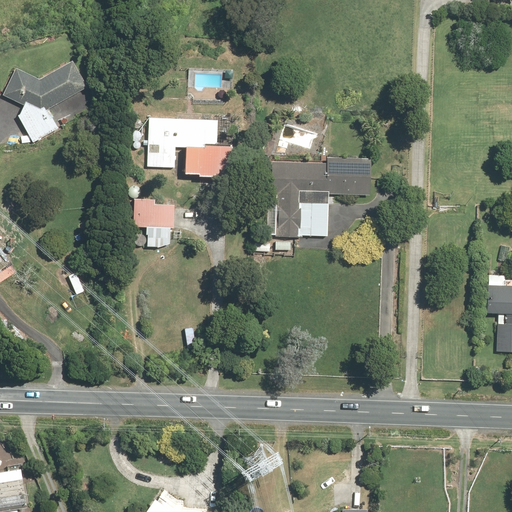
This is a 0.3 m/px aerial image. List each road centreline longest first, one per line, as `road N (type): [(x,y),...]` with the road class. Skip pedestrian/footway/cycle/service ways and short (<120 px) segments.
road 1 (secondary): [(0,399),(511,417)]
road 2 (unknown): [(68,401),(57,351),(0,296)]
